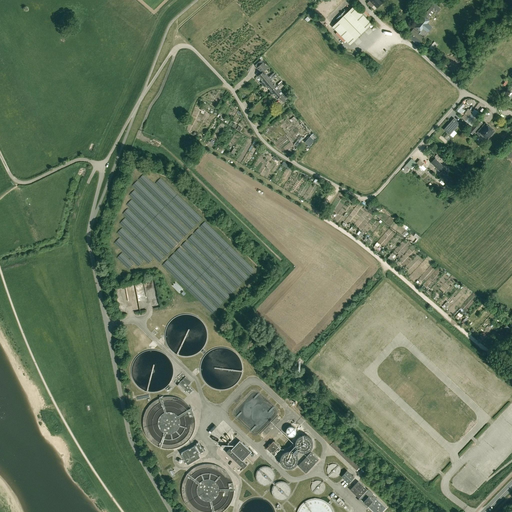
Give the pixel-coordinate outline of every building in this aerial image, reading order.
[(377,8),(384,1),(382,0),(368,0),(370,1),(367,3),(371,8),(374,5),(377,8)] [(441,9),(438,7),(434,3),(431,6),(424,14),(427,16),(434,8),(438,11),(441,9)] [(354,6),(343,16),(361,34),(371,24),(354,6)] [(408,36),(417,44),(423,37),(418,34),(420,31),(421,32),(423,29),(428,32),(432,27),(428,24),(430,20),(424,15),(414,27),(415,27),(413,29),(408,36)] [(332,27),(350,45),(361,34),(343,16),(332,27)] [(382,37),(377,41),(379,44),(377,45),(380,49),(387,44),(382,37)] [(261,83),(263,85),(276,74),(274,72),(269,77),(264,72),(267,69),(263,64),(258,68),(262,73),(258,76),(263,81),(261,83)] [(269,92),(270,92),(271,91),(277,86),(276,86),(272,80),(277,76),(276,74),(263,85),(265,87),(266,86),(271,91),(269,92)] [(280,86),(284,83),(282,81),(276,86),(277,86),(271,91),(270,92),(271,95),(273,93),(278,99),(280,97),(284,101),(289,97),(285,92),(283,93),(278,88),(280,86)] [(472,126),(481,114),(474,109),(465,121),(472,126)] [(454,118),(444,129),(450,135),(460,123),(454,118)] [(482,123),(479,120),(469,131),(472,134),(482,123)] [(481,127),(476,133),(479,135),(478,135),(484,140),(486,137),(488,139),(494,131),(487,125),(483,129),(481,127)] [(318,139),(312,134),(310,137),(310,136),(305,142),(309,146),(315,140),(315,141),(316,142),(318,139)] [(511,142),(503,152),(510,159),(511,156),(511,142)] [(435,157),(431,161),(439,170),(444,166),(435,157)] [(411,169),(417,163),(412,158),(406,164),(402,170),(405,173),(410,168),(411,169)] [(447,176),(447,175),(443,171),(440,173),(447,181),(450,179),(447,176)] [(449,301),(451,305),(458,300),(455,296),(449,301)] [(191,382),(185,377),(177,385),(185,392),(186,391),(189,394),(193,390),(188,385),(191,382)] [(287,435),(288,436),(289,436),(291,436),(292,436),(293,436),(295,435),(296,434),(296,433),(296,432),(296,430),(296,429),(295,428),(294,427),(293,426),(291,426),(290,426),(289,427),(288,428),(287,428),(286,430),(286,431),(286,433),(287,434),(287,435)] [(226,452),(243,468),(247,465),(243,460),(251,451),(240,440),(231,449),(230,448),(226,452)] [(273,441),(266,448),(274,455),(281,448),(273,441)] [(181,453),(188,464),(200,457),(198,454),(205,450),(203,446),(202,447),(198,442),(196,443),(197,444),(189,449),(188,448),(181,453)] [(319,460),(311,452),(298,465),(303,470),(306,473),(319,460)] [(342,473),(342,471),(341,469),(341,468),(340,466),(339,465),(337,463),(336,463),(334,463),(333,462),(331,463),(329,463),(328,464),(327,465),(326,467),(325,468),(325,470),(325,471),(325,473),(325,475),(326,476),(327,477),(329,478),(330,479),(332,479),(334,480),(335,479),(337,479),(338,478),(339,477),(340,476),(341,474),(342,473)] [(276,478),(276,476),(275,474),(275,472),(274,470),(272,469),(270,467),(269,467),(267,466),(265,466),(263,466),(261,467),(260,468),(258,470),(257,471),(256,473),(255,475),(255,477),(256,479),(256,480),(257,482),(259,484),(261,485),(262,486),(264,486),(266,486),(268,486),(270,485),(272,484),(273,483),(274,482),(275,480),(276,478)] [(244,468),(239,474),(250,483),(252,481),(245,474),(248,472),(244,468)] [(347,470),(341,476),(348,483),(354,477),(347,470)] [(326,490),(326,488),(326,486),(326,484),(325,483),(323,481),(322,480),(320,479),(319,479),(317,479),(315,479),(313,480),(312,480),(311,481),(310,483),(309,485),(308,486),(308,488),(309,490),(309,491),(310,493),(311,494),(313,495),(314,496),(316,496),(318,496),(320,496),(321,495),(324,494),(325,492),(326,491),(326,490)] [(291,493),(292,491),(292,490),(291,488),(290,486),(288,484),(287,483),(285,482),(283,481),(281,481),(279,482),(277,482),(276,484),(274,485),(273,486),(272,488),(272,490),(272,492),(272,494),(273,496),(274,497),(275,499),(277,500),(278,501),(280,501),(282,501),(284,501),(286,500),(288,499),(289,498),(290,497),(291,495),(291,493)] [(368,507),(373,511),(382,511),(386,508),(376,498),(377,497),(368,489),(367,490),(358,481),(355,485),(352,481),(350,484),(353,487),(350,490),(359,498),(358,500),(367,508),(368,507)] [(333,497),(331,498),(339,506),(343,507),(349,511),(350,510),(349,508),(345,503),(344,501),(339,497),(338,498),(337,498),(337,499),(336,500),(333,497)]
